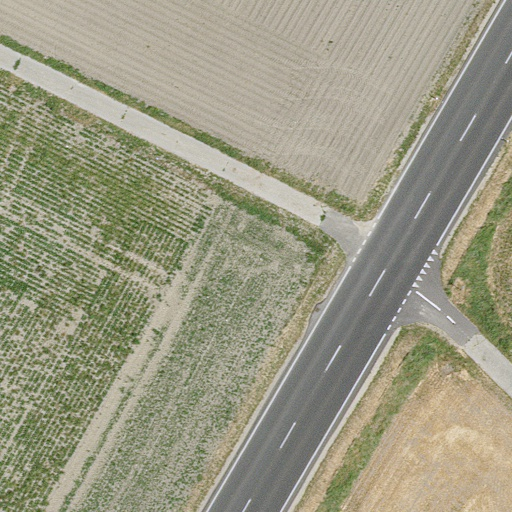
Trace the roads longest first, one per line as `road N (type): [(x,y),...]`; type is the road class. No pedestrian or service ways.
road 1 (secondary): [(511,67),(252,511)]
road 2 (track): [(399,259),(0,53)]
